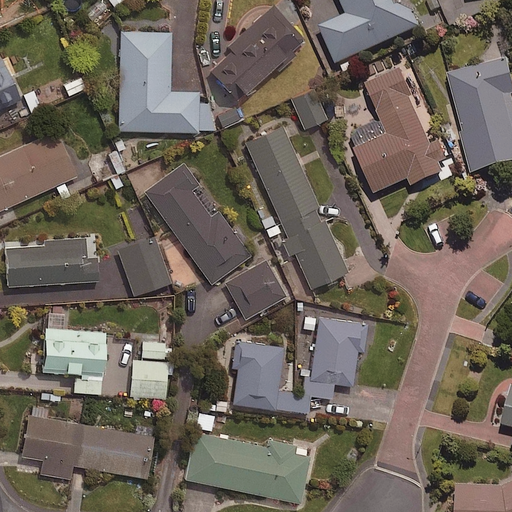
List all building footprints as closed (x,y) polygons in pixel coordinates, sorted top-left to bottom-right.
[(106,0),(113,9),(125,1),(125,0),(106,0)] [(340,0),(349,17),(321,30),(338,67),(419,30),(405,1),(396,5),(393,0),(340,0)] [(297,57),(292,51),(304,41),(272,6),(229,46),(233,51),(210,72),(242,106),(297,57)] [(170,33),(120,32),(119,131),(211,132),(212,103),(198,103),(198,93),(169,92),(170,33)] [(0,108),(19,100),(0,55),(0,108)] [(511,70),(510,62),(450,75),(473,175),(511,165),(511,70)] [(447,174),(403,71),(367,86),(389,137),(356,151),(375,196),(409,181),(412,188),(447,174)] [(326,120),(314,90),(292,98),(303,129),(326,120)] [(41,110),(34,91),(22,95),(29,114),(41,110)] [(242,118),(236,107),(217,117),(223,127),(242,118)] [(246,144),(287,239),(281,242),(288,258),(294,255),(310,290),(346,274),(282,128),(246,144)] [(0,210),(76,177),(56,133),(0,157),(0,210)] [(126,169),(116,147),(105,151),(115,174),(126,169)] [(197,185),(183,166),(145,192),(210,284),(249,257),(230,231),(228,233),(218,219),(213,223),(190,190),(197,185)] [(155,236),(117,249),(133,295),(171,282),(155,236)] [(6,249),(9,288),(98,280),(96,256),(86,257),(85,238),(44,241),(44,246),(6,249)] [(284,297),(264,262),(225,284),(245,319),(284,297)] [(367,324),(317,319),(311,378),(304,377),(302,393),(278,391),(283,347),(225,341),(223,366),(238,368),(234,405),(307,413),(309,396),(331,398),(332,384),(353,386),(356,351),(364,352),(367,324)] [(105,332),(45,328),(42,372),(75,374),(74,392),(101,394),(105,332)] [(164,398),(167,342),(142,340),(141,359),(132,358),(130,396),(164,398)] [(153,437),(29,416),(22,456),(44,460),(41,474),(70,479),(72,466),(146,478),(153,437)] [(270,449),(196,434),(187,480),(300,504),(310,458),(294,454),(295,447),(271,442),(270,449)] [(511,511),(511,485),(492,492),(491,490),(459,490),(458,511),(511,511)]
